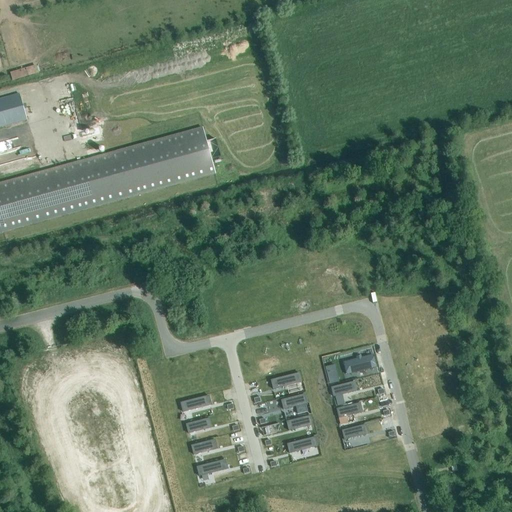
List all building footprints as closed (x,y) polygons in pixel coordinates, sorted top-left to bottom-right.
[(12,72),(14,81),(41,73),(38,64),(12,72)] [(0,173),(38,163),(30,134),(0,142),(0,127),(27,120),(20,95),(0,100),(0,173)] [(0,233),(215,174),(203,129),(0,184),(0,233)] [(435,316),(442,314),(439,298),(432,299),(435,316)] [(373,357),(344,364),(347,373),(375,366),(373,357)] [(300,375),(271,382),(274,392),(302,385),(300,375)] [(339,382),(338,377),(328,379),(329,385),(339,382)] [(360,382),(331,389),(334,399),(362,392),(360,382)] [(305,397),(277,404),(279,414),(307,407),(305,397)] [(209,398),(181,405),(183,414),(211,407),(209,398)] [(365,403),(336,411),(339,420),(367,413),(365,403)] [(149,414),(131,417),(133,430),(151,427),(149,414)] [(310,418),(281,425),(284,435),(312,428),(310,418)] [(214,419),(186,427),(188,436),(217,429),(214,419)] [(370,424),(342,432),(344,441),(373,434),(370,424)] [(315,439),(287,446),(289,456),(318,449),(315,439)] [(219,441),(191,448),(193,457),(222,450),(219,441)] [(225,462),(196,469),(199,478),(227,471),(225,462)]
